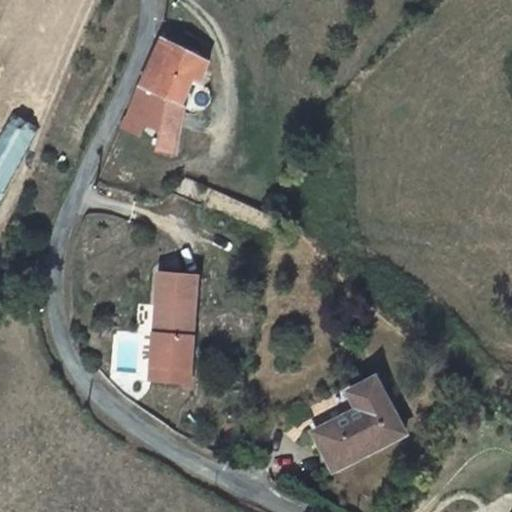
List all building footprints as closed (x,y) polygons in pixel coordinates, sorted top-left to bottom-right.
[(178,105),(188,79),(197,55),(152,31),(152,44),(127,113),(147,126),(155,131),(153,153),(170,154),(178,105)] [(209,60),(197,55),(188,79),(199,84),(209,60)] [(147,126),(127,113),(118,132),(139,142),(147,126)] [(149,322),(144,355),(182,362),(188,330),(199,269),(160,262),(154,295),(157,295),(153,323),(149,322)] [(144,355),(141,367),(180,374),(182,362),(144,355)] [(413,437),(388,380),(360,392),(368,414),(322,432),(338,469),(413,437)]
